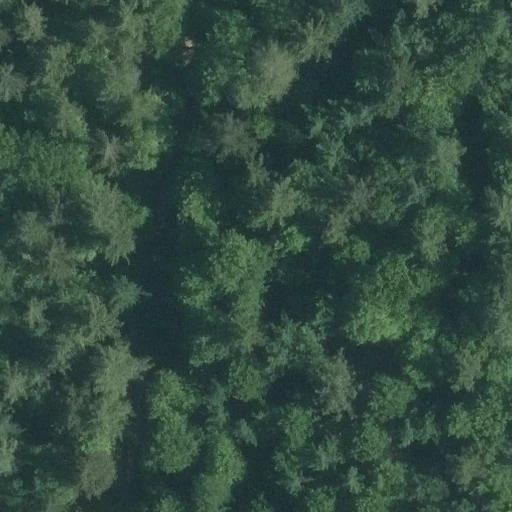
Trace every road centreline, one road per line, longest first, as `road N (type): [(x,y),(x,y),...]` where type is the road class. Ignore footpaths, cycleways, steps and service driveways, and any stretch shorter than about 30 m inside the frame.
road 1 (track): [(118,511),(183,0)]
road 2 (track): [(0,114),(157,180)]
